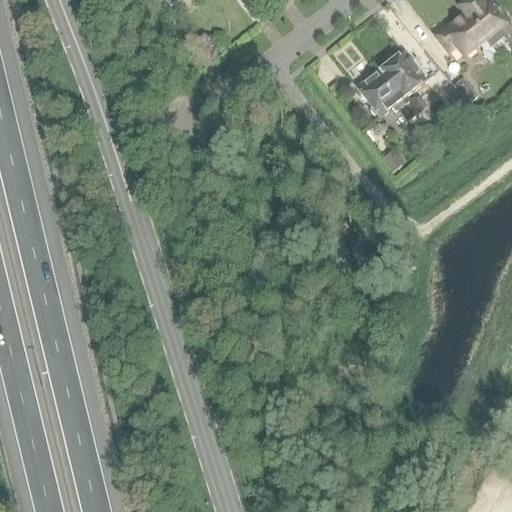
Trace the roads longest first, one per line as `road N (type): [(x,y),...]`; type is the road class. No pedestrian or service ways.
road 1 (secondary): [(229,511),(154,267),(58,0)]
road 2 (motorway): [(95,511),(0,113)]
road 3 (motorway): [(0,311),(47,511)]
road 4 (residential): [(199,120),(352,0)]
